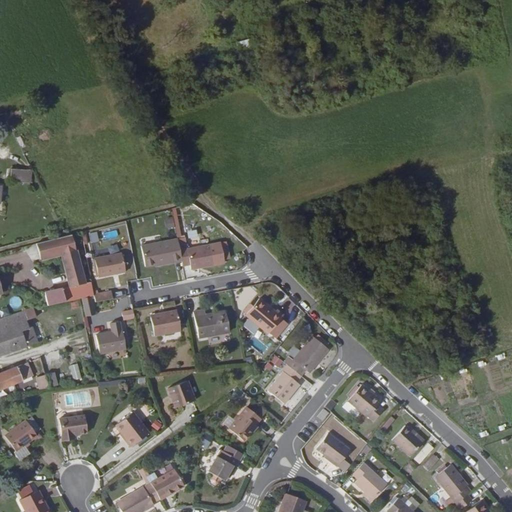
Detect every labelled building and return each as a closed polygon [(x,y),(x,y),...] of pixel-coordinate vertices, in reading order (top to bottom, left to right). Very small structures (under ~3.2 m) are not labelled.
[(237,50),(250,48),(249,40),(236,42),(237,50)] [(17,178),(17,166),(6,165),(5,177),(17,178)] [(45,301),(81,294),(70,233),(35,241),(38,256),(60,251),(67,281),(42,287),(45,301)] [(185,247),(184,236),(176,237),(181,260),(181,264),(188,263),(189,268),(223,262),(219,241),(185,247)] [(152,265),(181,260),(176,237),(140,244),(144,264),(152,262),(152,265)] [(97,276),(125,271),(121,253),(94,258),(97,276)] [(94,299),(110,296),(109,289),(93,292),(93,293),(94,299)] [(82,312),(92,311),(90,294),(79,296),(82,312)] [(268,306),(267,307),(251,294),(238,310),(260,329),(261,327),(268,333),(273,327),(266,321),(273,313),(275,311),(268,306)] [(24,318),(38,313),(34,304),(30,305),(0,315),(0,352),(39,339),(33,324),(27,326),(24,318)] [(149,335),(176,330),(171,309),(160,311),(161,314),(145,317),(149,335)] [(218,310),(200,313),(199,309),(189,311),(194,337),(222,331),(218,310)] [(121,311),(122,320),(134,319),(133,310),(121,311)] [(273,327),(280,319),(273,313),(266,321),(273,327)] [(118,323),(117,323),(116,315),(107,316),(109,324),(92,327),(96,346),(122,341),(118,323)] [(319,346),(302,333),(279,362),(291,372),(296,366),(298,368),(307,356),(309,358),(319,346)] [(399,353),(405,347),(395,336),(389,341),(399,353)] [(298,368),(301,369),(309,358),(307,356),(298,368)] [(25,359),(3,367),(0,367),(0,385),(15,379),(31,373),(25,359)] [(264,367),(270,371),(275,364),(269,360),(264,367)] [(287,379),(291,372),(279,362),(259,387),(276,401),(291,382),(287,379)] [(78,364),(69,366),(73,381),(82,379),(78,364)] [(37,385),(46,384),(42,371),(34,373),(37,385)] [(50,388),(58,386),(55,372),(47,374),(50,388)] [(368,400),(372,396),(353,380),(339,396),(358,412),(359,412),(364,416),(374,405),(368,400)] [(165,405),(186,401),(183,382),(162,385),(165,405)] [(328,413),(334,405),(329,400),(323,408),(328,413)] [(249,422),(253,416),(238,404),(221,426),(238,439),(250,423),(249,422)] [(75,429),(88,426),(83,409),(59,416),(65,437),(76,434),(75,429)] [(316,418),(320,422),(326,415),(322,411),(318,415),(316,418)] [(119,447),(138,433),(122,412),(105,425),(115,438),(113,440),(119,447)] [(12,447),(33,430),(21,415),(0,432),(12,447)] [(383,433),(394,420),(390,416),(379,429),(383,433)] [(156,420),(151,426),(159,432),(163,426),(156,420)] [(407,430),(404,427),(397,421),(384,435),(403,451),(417,436),(409,429),(407,430)] [(328,463),(341,445),(320,430),(309,445),(317,452),(323,457),(322,459),(328,463)] [(200,445),(208,449),(214,437),(206,433),(200,445)] [(418,464),(433,449),(427,443),(412,459),(418,464)] [(230,458),(234,451),(222,445),(219,452),(215,450),(212,449),(209,456),(207,455),(199,470),(206,474),(214,478),(216,480),(219,474),(225,464),(227,466),(231,458),(230,458)] [(422,464),(428,471),(439,460),(433,454),(422,464)] [(132,457),(129,459),(138,475),(142,473),(132,457)] [(434,469),(430,472),(447,492),(450,496),(451,497),(461,489),(462,488),(458,483),(462,480),(446,459),(442,463),(434,469)] [(365,497),(379,481),(355,460),(346,470),(351,475),(347,480),(357,489),(365,497)] [(410,460),(403,468),(410,473),(416,466),(410,460)] [(440,461),(432,467),(434,469),(442,463),(440,461)] [(219,474),(222,476),(227,466),(225,464),(219,474)] [(148,478),(144,471),(142,473),(138,475),(142,481),(151,496),(151,497),(159,493),(157,491),(163,488),(164,490),(174,484),(165,468),(148,478)] [(208,485),(211,484),(214,478),(206,474),(203,480),(204,484),(208,485)] [(129,511),(144,503),(143,501),(151,496),(142,481),(139,483),(107,501),(113,511),(129,511)] [(38,502),(31,489),(28,491),(35,503),(38,502)] [(363,499),(365,497),(357,489),(354,492),(363,499)] [(453,504),(465,495),(461,489),(451,497),(449,499),(453,504)] [(42,511),(38,502),(35,503),(28,491),(12,498),(18,511),(42,511)] [(292,511),(298,498),(277,491),(269,511),(292,511)] [(444,501),(450,496),(447,492),(440,497),(444,501)] [(410,511),(392,495),(381,506),(387,511),(385,511),(410,511)] [(461,511),(488,511),(476,495),(459,508),(461,511)]
